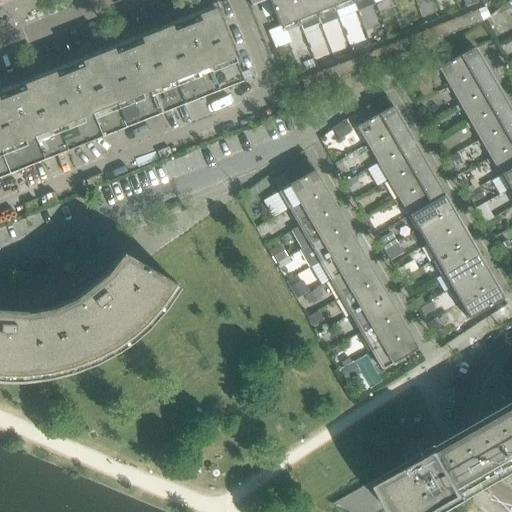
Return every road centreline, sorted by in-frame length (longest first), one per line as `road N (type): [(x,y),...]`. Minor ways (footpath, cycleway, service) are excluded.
road 1 (residential): [(511,501),(477,472),(452,418),(463,366),(511,332)]
road 2 (residential): [(0,44),(112,0)]
